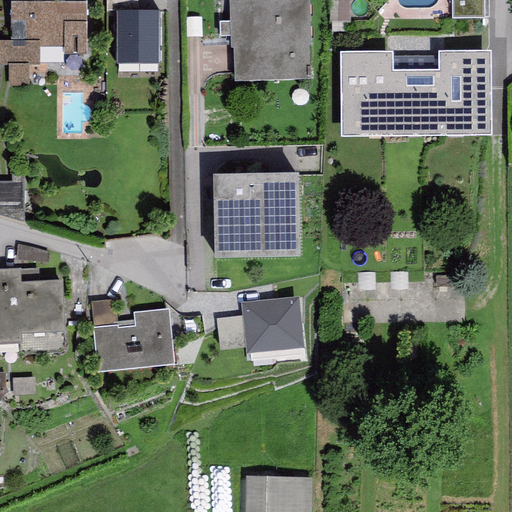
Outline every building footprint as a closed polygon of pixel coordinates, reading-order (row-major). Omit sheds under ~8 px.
[(85,0),(10,0),(10,39),(0,39),(0,65),(8,65),(8,85),(44,85),(44,64),(63,65),(64,54),(85,54),(85,0)] [(308,0),(228,0),(230,48),(233,48),(234,81),(311,79),(310,66),(308,0)] [(451,0),(452,19),(489,18),(488,0),(451,0)] [(158,11),(116,11),(116,63),(158,63),(158,11)] [(392,52),(340,52),(341,136),(491,136),(490,51),(438,52),(438,57),(438,71),(392,71),(392,57),(392,52)] [(438,57),(392,57),(392,71),(438,71),(438,57)] [(298,173),(212,175),(214,260),(300,258),(298,173)] [(24,182),(0,182),(0,215),(23,223),(24,182)] [(50,275),(50,261),(27,261),(26,275),(50,275)] [(64,332),(61,280),(20,282),(20,268),(0,269),(0,344),(21,344),(21,334),(64,332)] [(298,297),(241,303),(242,316),(245,348),(246,361),(304,356),(298,297)] [(115,299),(90,302),(92,328),(113,326),(112,323),(117,322),(115,299)] [(174,365),(168,309),(133,313),(134,321),(117,322),(112,323),(113,326),(92,328),(97,373),(174,365)] [(245,348),(242,316),(216,319),(219,351),(245,348)] [(246,477),(244,511),(311,511),(311,478),(246,477)]
